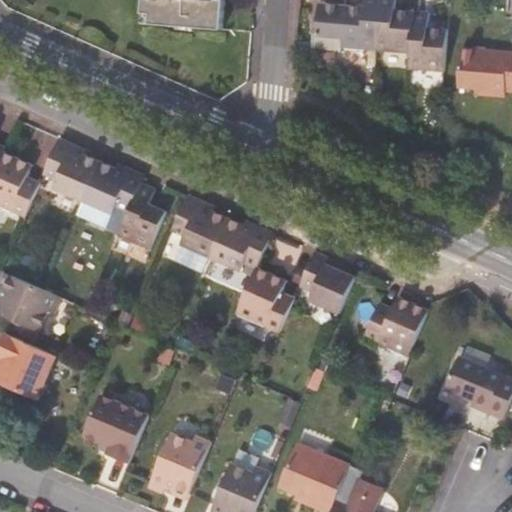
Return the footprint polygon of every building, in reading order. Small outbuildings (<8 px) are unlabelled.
[(139,0),(139,8),(147,9),(145,20),(219,26),(220,0),(139,0)] [(341,39),(378,43),(381,0),(365,0),(365,2),(345,1),(338,0),(319,0),(317,28),(342,31),(341,39)] [(381,0),(378,43),(412,46),(416,7),(397,5),(397,0),(381,0)] [(411,63),(445,66),(445,60),(449,27),(431,26),(432,8),(429,8),(416,7),(412,46),(411,63)] [(138,19),(145,20),(147,9),(139,8),(138,19)] [(506,89),(511,88),(511,50),(461,46),(459,85),(474,86),(474,91),(506,93),(506,89)] [(83,157),(85,153),(87,150),(60,138),(57,145),(83,157)] [(83,157),(57,145),(45,173),(57,179),(53,187),(84,200),(101,160),(85,153),(83,157)] [(35,159),(5,147),(0,158),(0,198),(28,210),(43,177),(30,171),(35,159)] [(142,182),(116,170),(117,168),(102,161),(101,160),(84,200),(114,213),(108,226),(120,232),(130,211),(142,182)] [(116,170),(142,182),(145,176),(119,164),(117,168),(116,170)] [(155,205),(161,190),(142,182),(130,211),(120,232),(119,235),(151,249),(167,211),(155,205)] [(212,212),(213,211),(215,205),(187,193),(184,200),(212,212)] [(114,213),(84,200),(78,213),(108,226),(114,213)] [(212,212),(184,200),(172,229),(186,234),(183,242),(212,255),(228,217),(213,211),(212,212)] [(244,227),(245,225),(228,217),(212,255),(243,268),(245,261),(258,266),(271,238),(244,227)] [(244,227),(271,238),(273,232),(247,220),(245,225),(244,227)] [(313,257),(342,270),(345,264),(316,250),(313,257)] [(310,300),(340,313),(355,276),(342,270),(313,257),(300,286),(314,293),(310,300)] [(286,280),(258,267),(237,315),(280,332),(295,298),(281,292),(286,280)] [(5,272),(0,284),(0,296),(2,297),(12,275),(5,272)] [(50,310),(56,294),(45,289),(12,275),(2,297),(0,296),(0,312),(34,328),(44,308),(50,310)] [(366,338),(410,356),(429,310),(399,296),(393,309),(381,303),(366,338)] [(0,380),(34,395),(53,353),(6,333),(0,346),(0,356),(5,358),(1,366),(0,368),(0,380)] [(189,342),(176,337),(172,345),(178,348),(185,351),(189,342)] [(511,401),(511,373),(461,352),(448,386),(479,396),(493,402),(491,408),(507,414),(511,401)] [(108,453),(131,462),(150,415),(118,401),(115,394),(108,392),(102,394),(86,435),(110,445),(108,453)] [(476,402),(491,408),(493,402),(479,396),(476,402)] [(308,489),(336,501),(341,489),(356,454),(303,432),(285,473),(309,484),(308,489)] [(151,484),(164,489),(167,483),(190,493),(210,448),(193,441),(190,448),(169,439),(151,484)] [(336,501),(331,511),(394,511),(375,504),(387,476),(364,466),(367,458),(356,454),(341,489),(336,501)] [(258,464),(237,455),(231,469),(252,478),(255,472),(258,464)] [(212,511),(255,511),(270,478),(255,472),(252,478),(231,469),(212,511)] [(164,489),(188,500),(190,493),(167,483),(164,489)]
